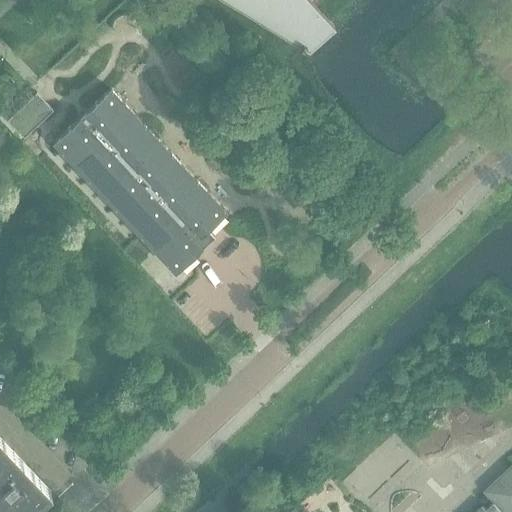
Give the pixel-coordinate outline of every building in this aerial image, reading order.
[(222,0),(281,35),(310,53),(335,28),(308,0),(222,0)] [(112,89),(56,141),(169,262),(184,248),(201,232),(194,225),(218,203),(112,89)] [(35,93),(7,119),(24,137),(53,109),(36,92),(35,93)] [(403,494),(446,455),(404,410),(362,449),(403,494)] [(25,511),(50,489),(3,439),(0,441),(0,503),(8,511),(25,511)] [(511,511),(511,462),(511,463),(483,490),(493,501),(486,508),(483,505),(475,511),(511,511)]
